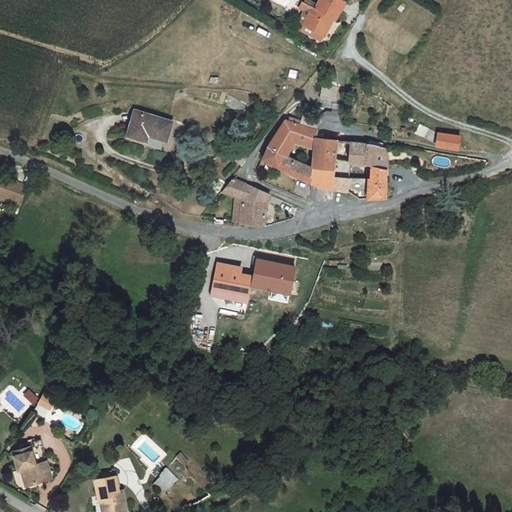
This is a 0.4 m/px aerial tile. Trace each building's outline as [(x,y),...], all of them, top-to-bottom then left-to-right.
[(344,5),(335,0),(315,0),(313,6),(302,0),(301,0),(296,7),(307,14),(299,26),(311,37),(319,40),(323,32),(329,23),(326,21),(328,18),(334,22),(344,5)] [(352,93),(318,87),(315,112),(339,116),(340,106),(352,107),(352,93)] [(163,122),(168,124),(169,123),(133,109),(132,112),(148,116),(163,122)] [(132,112),(124,135),(136,139),(139,131),(165,142),(168,124),(163,122),(148,116),(132,112)] [(289,115),(260,146),(282,156),(289,144),(307,148),(305,157),(313,159),(328,160),(331,138),(312,135),(314,121),(289,115)] [(456,149),(457,141),(459,133),(455,133),(434,129),(432,141),(432,146),(456,149)] [(331,138),(328,160),(313,159),(310,165),(308,179),(337,190),(342,189),(343,180),(347,164),(368,168),(381,168),(378,147),(375,146),(362,142),(350,139),(331,138)] [(304,162),(282,156),(260,146),(263,154),(284,167),(306,177),(308,179),(310,165),(304,162)] [(368,168),(365,184),(343,180),(342,189),(348,190),(355,193),(360,196),(381,197),(381,168),(368,168)] [(27,183),(0,176),(0,198),(22,203),(27,183)] [(203,179),(196,193),(225,208),(232,193),(203,179)] [(274,224),(276,205),(248,201),(247,228),(268,227),(274,224)] [(207,300),(247,305),(248,286),(288,290),(291,265),(251,260),(249,277),(210,273),(207,300)] [(24,394),(33,402),(38,396),(29,388),(24,394)] [(53,403),(46,399),(40,409),(48,413),(53,403)] [(26,486),(47,480),(44,472),(49,470),(47,461),(36,464),(31,446),(13,452),(19,470),(23,469),(24,474),(24,479),(26,486)] [(181,454),(177,458),(184,466),(188,463),(181,454)] [(165,493),(177,480),(167,470),(153,484),(165,493)] [(98,499),(100,499),(105,498),(107,511),(123,511),(127,511),(123,490),(119,491),(116,476),(95,480),(98,499)]
